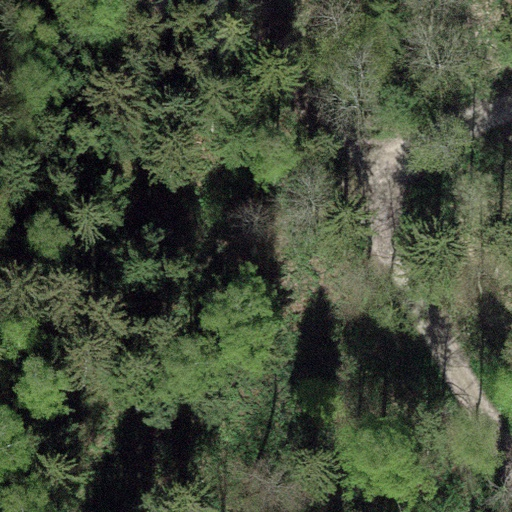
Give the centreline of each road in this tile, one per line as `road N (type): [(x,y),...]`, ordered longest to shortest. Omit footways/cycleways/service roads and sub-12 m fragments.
road 1 (track): [(511,471),(344,182)]
road 2 (track): [(344,182),(242,0)]
road 3 (track): [(511,108),(344,182)]
